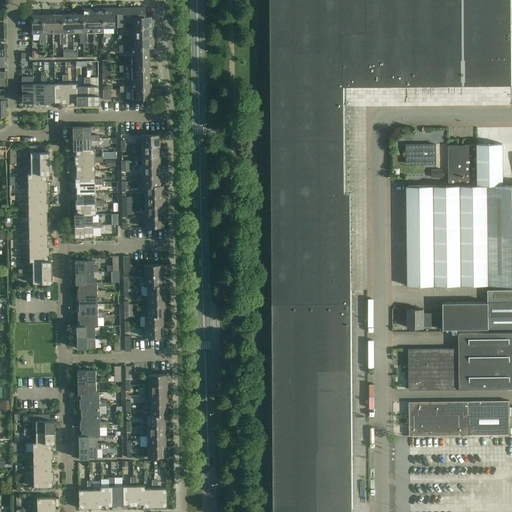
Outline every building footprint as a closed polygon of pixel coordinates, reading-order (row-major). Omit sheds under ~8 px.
[(270,0),(273,322),(352,322),(351,193),(345,193),(344,86),(511,85),(511,67),(511,0),(270,0)] [(133,13),(134,28),(153,27),(153,16),(145,17),(145,7),(127,8),(127,13),(133,13)] [(93,9),(93,33),(103,33),(103,8),(93,9)] [(103,8),(103,33),(104,28),(114,28),(114,14),(127,13),(127,8),(103,8)] [(83,34),(80,34),(80,39),(86,39),(86,33),(93,33),(93,9),(83,9),(83,14),(83,33),(83,34)] [(62,14),(52,15),(52,30),(52,34),(60,34),(63,33),(62,14)] [(63,34),(59,34),(60,39),(66,39),(66,34),(73,34),(72,14),(62,14),(63,33),(63,34)] [(82,14),(72,14),(73,33),(80,33),(83,33),(83,14),(82,14)] [(31,15),(31,34),(39,34),(42,34),(42,15),(31,15)] [(42,34),(39,34),(39,39),(45,39),(45,34),(52,34),(52,30),(52,15),(42,15),(42,30),(42,34)] [(153,27),(134,28),(134,38),(153,37),(153,27)] [(134,45),(124,45),(124,51),(129,51),(129,48),(148,48),(149,48),(154,48),(154,44),(153,37),(134,38),(134,44),(134,45)] [(129,51),(129,58),(149,58),(148,48),(129,48),(129,51)] [(73,49),(63,49),(63,57),(73,57),(73,51),(73,49)] [(129,65),(124,65),(124,71),(129,71),(129,68),(149,68),(149,58),(129,58),(129,65)] [(123,72),(123,79),(129,79),(149,78),(149,68),(129,68),(129,71),(124,71),(123,72)] [(41,84),(33,84),(33,102),(39,102),(44,102),(44,86),(44,84),(44,75),(41,75),(41,84)] [(46,75),(44,75),(44,84),(44,86),(44,102),(49,102),(55,102),(54,83),(46,84),(46,75)] [(63,83),(54,83),(55,102),(61,102),(65,102),(65,75),(62,75),(63,83)] [(68,75),(65,75),(65,102),(70,102),(76,102),(76,95),(77,95),(76,86),(76,83),(68,83),(68,75)] [(76,102),(76,104),(87,104),(87,77),(84,77),(84,86),(76,86),(77,95),(76,95),(76,102)] [(87,77),(87,104),(98,104),(99,94),(98,94),(98,86),(90,86),(90,77),(87,77)] [(130,85),(125,86),(125,92),(130,92),(130,89),(149,88),(149,78),(129,79),(130,85)] [(21,84),(22,103),(33,102),(33,84),(21,84)] [(130,92),(130,99),(149,99),(149,88),(130,89),(130,92)] [(103,89),(103,99),(111,99),(111,89),(103,89)] [(82,127),(72,127),(72,137),(72,138),(91,137),(99,137),(99,135),(91,135),(91,127),(82,127)] [(145,134),(141,134),(141,135),(141,144),(159,144),(159,134),(145,134)] [(91,137),(72,138),(73,150),(75,149),(91,149),(91,148),(91,141),(99,140),(99,137),(91,137)] [(159,144),(141,144),(141,145),(141,155),(160,155),(159,145),(159,144)] [(407,186),(408,286),(511,284),(511,185),(503,185),(502,144),(477,144),(477,146),(448,146),(449,186),(407,186)] [(30,161),(22,161),(22,163),(30,163),(49,163),(49,152),(45,152),(45,145),(28,145),(28,152),(30,152),(30,161)] [(417,164),(436,164),(436,145),(407,145),(407,160),(417,160),(417,164)] [(75,155),(75,159),(76,159),(94,159),(103,159),(103,158),(103,156),(94,157),(94,156),(94,150),(94,149),(94,148),(91,148),(91,149),(75,149),(75,155)] [(160,155),(141,155),(141,165),(160,165),(160,155)] [(76,159),(75,159),(75,164),(76,164),(76,171),(94,170),(94,162),(103,162),(103,159),(94,159),(76,159)] [(22,163),(17,163),(17,166),(22,166),(30,166),(30,173),(30,174),(46,174),(47,174),(49,174),(49,163),(30,163),(22,163)] [(160,165),(141,165),(141,175),(160,175),(160,165)] [(443,169),(431,169),(431,178),(443,178),(443,169)] [(76,177),(75,177),(75,182),(76,182),(95,182),(103,181),(103,179),(95,179),(94,170),(76,171),(76,177)] [(28,182),(19,182),(19,185),(46,184),(46,180),(46,174),(30,174),(30,173),(27,174),(28,182)] [(160,175),(141,175),(141,186),(144,186),(150,185),(152,185),(160,185),(160,175)] [(76,182),(75,182),(75,186),(76,186),(76,193),(95,192),(95,184),(103,184),(103,181),(95,182),(76,182)] [(46,184),(19,185),(19,188),(28,188),(28,196),(47,195),(46,189),(46,184)] [(144,186),(144,196),(163,196),(163,186),(163,185),(160,185),(152,185),(150,185),(144,186)] [(76,199),(75,199),(75,203),(77,203),(95,203),(104,203),(104,200),(95,201),(95,194),(95,193),(95,192),(76,193),(76,194),(76,199)] [(28,204),(20,204),(20,206),(20,207),(28,207),(47,207),(48,207),(48,201),(47,201),(47,197),(47,196),(47,195),(28,196),(28,204)] [(163,196),(144,196),(144,206),(163,205),(163,196)] [(77,203),(75,203),(76,208),(77,208),(77,214),(95,214),(95,206),(104,206),(104,203),(95,203),(77,203)] [(163,205),(144,206),(145,216),(163,216),(163,208),(163,206),(163,205)] [(28,207),(20,207),(20,210),(28,209),(28,217),(47,217),(47,211),(48,211),(48,207),(47,207),(28,207)] [(77,214),(74,214),(74,225),(92,225),(92,222),(92,215),(92,214),(95,214),(77,214)] [(163,216),(145,216),(145,227),(164,227),(163,216)] [(29,226),(20,226),(20,229),(47,229),(49,229),(48,224),(47,224),(47,217),(28,217),(29,226)] [(92,225),(74,225),(74,236),(84,236),(93,236),(101,236),(101,227),(97,227),(93,228),(92,225)] [(47,229),(20,229),(20,232),(29,232),(29,239),(47,239),(47,233),(49,233),(49,229),(47,229)] [(21,248),(21,250),(29,250),(48,250),(49,250),(49,245),(47,245),(47,239),(29,239),(29,247),(21,248)] [(21,250),(20,253),(29,253),(29,261),(32,261),(48,260),(48,254),(49,254),(49,250),(48,250),(29,250),(21,250)] [(112,265),(107,265),(107,270),(112,270),(112,267),(119,267),(118,256),(112,256),(112,265)] [(32,269),(24,269),(24,272),(32,272),(51,271),(51,260),(48,260),(32,261),(32,262),(32,269)] [(93,260),(75,260),(75,272),(93,271),(98,271),(98,266),(93,266),(93,260)] [(162,264),(143,265),(143,275),(154,275),(156,275),(162,275),(162,264)] [(32,272),(24,272),(24,275),(32,275),(33,283),(51,283),(51,271),(32,272)] [(93,271),(75,272),(75,283),(77,283),(78,283),(94,282),(97,282),(94,282),(93,271)] [(154,275),(143,275),(143,276),(144,286),(146,286),(153,285),(162,285),(162,276),(162,275),(156,275),(154,275)] [(78,288),(77,288),(77,293),(78,293),(88,293),(97,293),(97,296),(101,296),(101,290),(97,290),(97,282),(94,282),(78,283),(78,288)] [(153,285),(146,286),(146,295),(165,295),(165,285),(162,285),(153,285)] [(443,330),(511,328),(511,289),(488,290),(488,302),(443,303),(443,313),(424,314),(423,310),(408,310),(408,328),(423,328),(423,326),(443,326),(443,330)] [(78,293),(77,293),(77,298),(78,298),(78,304),(97,304),(97,296),(97,293),(88,293),(78,293)] [(165,295),(146,295),(147,306),(158,305),(165,305),(165,295)] [(79,310),(78,310),(78,315),(79,315),(90,315),(97,315),(97,318),(102,318),(101,312),(97,312),(97,304),(78,304),(79,310)] [(147,315),(144,315),(144,316),(145,316),(147,316),(163,316),(166,316),(165,305),(158,305),(147,306),(147,315)] [(79,315),(78,315),(78,319),(79,319),(79,325),(97,325),(97,318),(97,315),(90,315),(79,315)] [(147,316),(145,316),(145,326),(163,326),(163,316),(147,316)] [(352,511),(352,322),(273,322),(274,511),(352,511)] [(79,325),(76,325),(76,326),(76,337),(79,337),(95,336),(95,335),(94,326),(97,326),(97,325),(79,325)] [(163,326),(145,326),(145,337),(163,337),(163,326)] [(460,389),(511,388),(511,332),(459,333),(459,348),(409,349),(409,390),(460,389)] [(79,337),(76,337),(76,348),(95,348),(95,336),(79,337)] [(77,370),(77,382),(95,381),(95,370),(77,370)] [(148,374),(148,385),(167,385),(167,374),(148,374)] [(95,381),(77,382),(77,391),(77,392),(77,393),(80,393),(86,393),(99,393),(99,392),(99,391),(96,391),(95,381)] [(148,385),(144,385),(144,395),(149,395),(167,395),(167,385),(148,385)] [(80,399),(79,399),(79,403),(80,403),(94,403),(99,403),(108,403),(107,400),(103,400),(99,400),(99,393),(86,393),(80,393),(80,398),(80,399)] [(149,395),(149,405),(167,405),(167,395),(149,395)] [(0,408),(10,409),(10,400),(3,400),(3,402),(0,402),(0,408)] [(509,400),(409,402),(410,436),(510,434),(509,400)] [(80,403),(79,403),(79,407),(80,407),(81,414),(95,414),(99,414),(99,413),(99,406),(103,406),(106,406),(108,406),(108,403),(99,403),(94,403),(80,403)] [(146,415),(146,416),(165,415),(165,416),(167,416),(167,405),(149,405),(149,415),(146,415)] [(24,430),(24,432),(35,432),(53,432),(54,432),(54,420),(50,420),(50,414),(32,415),(33,429),(28,429),(24,430)] [(80,420),(80,425),(99,424),(99,427),(104,427),(104,424),(103,421),(99,421),(99,414),(81,414),(81,420),(80,420)] [(146,416),(146,426),(165,425),(165,416),(165,415),(146,416)] [(81,425),(80,425),(80,429),(81,429),(81,435),(86,435),(97,435),(100,435),(99,427),(99,424),(81,425)] [(146,426),(147,436),(165,436),(165,425),(146,426)] [(24,432),(24,435),(28,435),(35,435),(35,442),(35,443),(45,443),(51,443),(54,443),(54,432),(53,432),(35,432),(24,432)] [(81,435),(78,435),(78,436),(78,446),(97,446),(97,449),(101,449),(101,443),(97,443),(97,436),(97,435),(86,435),(81,435)] [(147,436),(147,446),(165,446),(165,436),(147,436)] [(26,451),(24,451),(24,454),(33,454),(51,454),(53,454),(53,449),(51,449),(51,443),(45,443),(35,443),(33,443),(33,444),(33,451),(26,451)] [(78,446),(79,458),(97,457),(97,449),(97,446),(78,446)] [(147,446),(147,457),(165,456),(165,446),(147,446)] [(33,454),(24,454),(24,455),(24,456),(29,457),(33,457),(33,464),(52,464),(52,458),(53,458),(53,454),(51,454),(33,454)] [(429,457),(429,469),(438,470),(439,455),(434,454),(434,457),(429,457)] [(33,472),(25,473),(25,476),(52,475),(52,470),(52,465),(52,464),(33,464),(33,466),(33,472)] [(33,478),(34,487),(52,486),(52,480),(53,479),(53,475),(25,476),(25,478),(33,478)] [(89,481),(89,508),(102,507),(102,505),(100,489),(93,489),(93,481),(93,476),(89,476),(89,481)] [(109,486),(101,486),(102,505),(111,504),(111,477),(108,477),(108,479),(109,486)] [(114,477),(111,477),(111,504),(123,504),(122,486),(114,486),(114,477)] [(130,485),(122,486),(123,504),(134,504),(133,477),(130,477),(130,479),(130,485)] [(136,477),(133,477),(134,504),(138,504),(143,504),(144,504),(144,503),(144,502),(144,499),(144,494),(144,488),(144,485),(136,485),(136,477)] [(144,503),(144,504),(144,507),(155,507),(155,479),(154,479),(152,479),(152,488),(145,488),(144,488),(144,494),(144,499),(144,502),(144,503)] [(155,479),(155,507),(166,506),(166,488),(158,488),(157,479),(155,479)] [(78,489),(79,508),(89,508),(89,481),(87,481),(87,489),(78,489)] [(28,506),(28,509),(55,508),(55,497),(37,498),(37,506),(28,506)]
